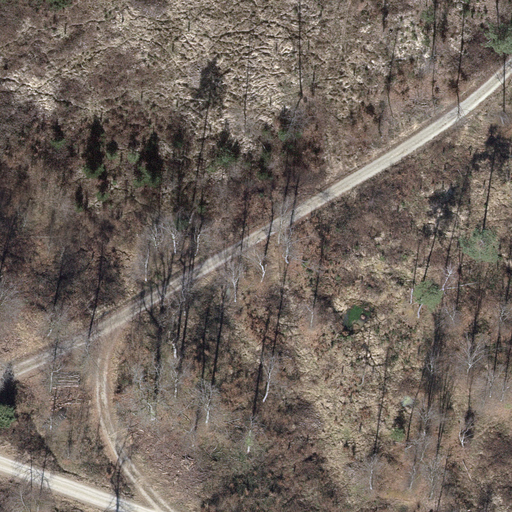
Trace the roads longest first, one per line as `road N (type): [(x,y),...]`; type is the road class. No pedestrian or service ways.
road 1 (track): [(0,373),(47,359),(490,75),(511,51)]
road 2 (track): [(158,511),(0,445)]
road 3 (track): [(47,359),(49,442),(110,494)]
